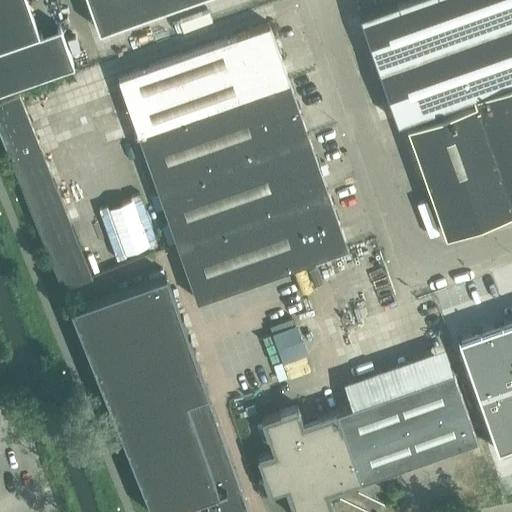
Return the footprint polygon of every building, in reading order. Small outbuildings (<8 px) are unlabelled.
[(0,0),(0,88),(74,63),(60,24),(39,31),(28,0),(0,0)] [(89,0),(99,28),(178,0),(89,0)] [(397,120),(473,94),(511,79),(511,0),(396,0),(360,13),(397,120)] [(118,75),(138,131),(289,78),(289,76),(287,77),(282,61),(283,61),(269,22),(118,75)] [(138,131),(158,187),(309,133),(289,78),(138,131)] [(475,100),(407,124),(408,127),(413,142),(415,145),(420,160),(421,163),(426,178),(445,232),(498,214),(511,209),(511,79),(473,94),(475,100)] [(93,274),(19,91),(0,98),(0,130),(62,286),(93,274)] [(158,187),(177,242),(328,189),(328,187),(326,188),(321,172),(322,172),(309,133),(158,187)] [(328,189),(177,242),(197,298),(348,245),(347,243),(346,243),(341,228),(342,228),(328,189)] [(204,494),(210,511),(249,511),(207,392),(209,392),(166,272),(78,303),(70,306),(152,511),(158,511),(184,503),(183,501),(189,499),(204,494)] [(511,317),(502,321),(511,351),(511,317)] [(511,380),(511,351),(502,321),(480,329),(500,384),(511,380)] [(480,329),(458,337),(478,392),(500,384),(480,329)] [(274,449),(257,455),(270,491),(286,485),(291,500),(295,511),(315,511),(333,506),(331,500),(338,497),(339,497),(342,487),(341,484),(342,484),(477,436),(453,368),(369,397),(353,403),(303,420),(298,404),(291,406),(262,416),(274,449)] [(511,380),(500,384),(511,419),(511,380)] [(478,392),(497,448),(511,442),(511,419),(500,384),(478,392)]
